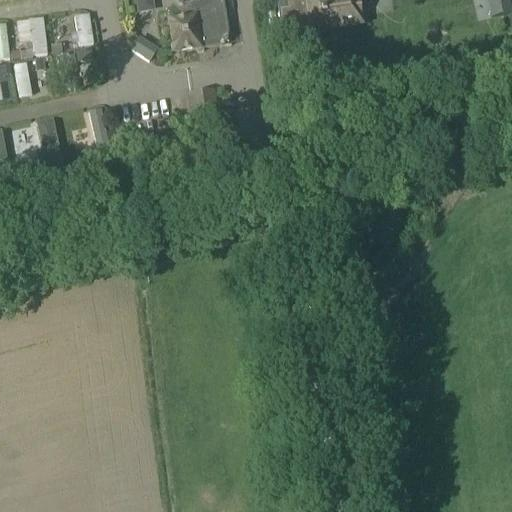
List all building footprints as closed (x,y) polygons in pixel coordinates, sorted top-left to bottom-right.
[(198,0),(199,9),(190,10),(192,21),(167,24),(172,56),(222,48),(225,47),(226,40),(219,0),(198,0)] [(305,0),(276,0),(282,37),(285,39),(307,36),(304,18),(308,17),(305,0)] [(356,0),(305,0),(308,17),(304,18),(307,36),(361,28),(356,0)] [(507,0),(486,0),(491,21),(511,17),(507,0)] [(75,29),(70,30),(71,41),(77,40),(78,48),(92,46),(88,17),(74,19),(75,29)] [(45,57),(41,22),(27,24),(28,34),(30,54),(31,59),(45,57)] [(137,42),(128,56),(147,68),(156,54),(137,42)] [(50,57),(60,55),(59,47),(49,48),(50,57)] [(79,65),(91,63),(89,52),(77,54),(79,65)] [(8,55),(10,64),(19,63),(18,56),(18,54),(8,55)] [(73,59),(66,60),(66,58),(54,60),(61,94),(73,91),(69,71),(75,70),(73,59)] [(34,74),(43,72),(41,63),(33,64),(34,74)] [(18,102),(27,100),(25,86),(32,85),(29,69),(23,70),(13,72),(18,102)] [(0,76),(0,81),(1,85),(10,84),(9,75),(0,76)] [(214,93),(186,97),(191,132),(218,128),(214,93)] [(87,116),(96,157),(108,154),(99,113),(87,116)] [(51,125),(35,128),(42,159),(37,160),(40,174),(62,169),(51,125)] [(88,176),(85,164),(67,168),(71,180),(88,176)]
